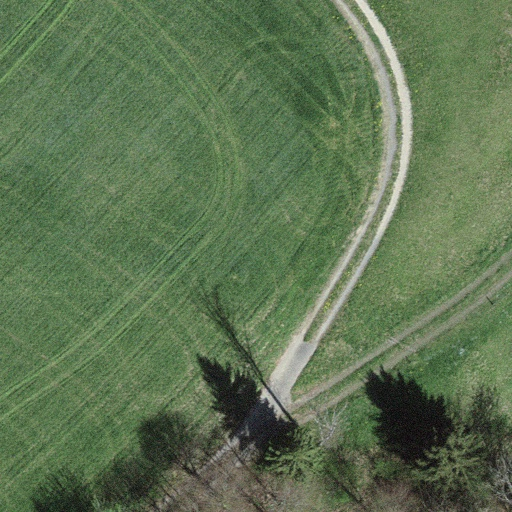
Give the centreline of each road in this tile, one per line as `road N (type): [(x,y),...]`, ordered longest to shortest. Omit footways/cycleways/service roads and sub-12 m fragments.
road 1 (track): [(348,0),(383,54),(395,95),(393,176),(293,370),(251,424),(148,511)]
road 2 (track): [(191,511),(459,323),(511,274)]
